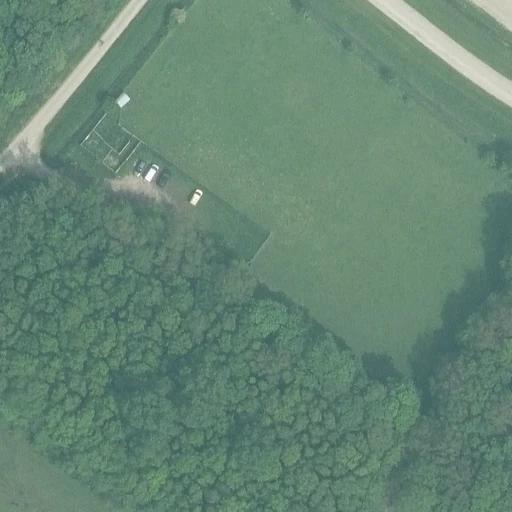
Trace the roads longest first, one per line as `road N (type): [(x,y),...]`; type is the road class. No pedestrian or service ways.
road 1 (unclassified): [(0,164),(137,0)]
road 2 (unclassified): [(384,0),(511,100)]
